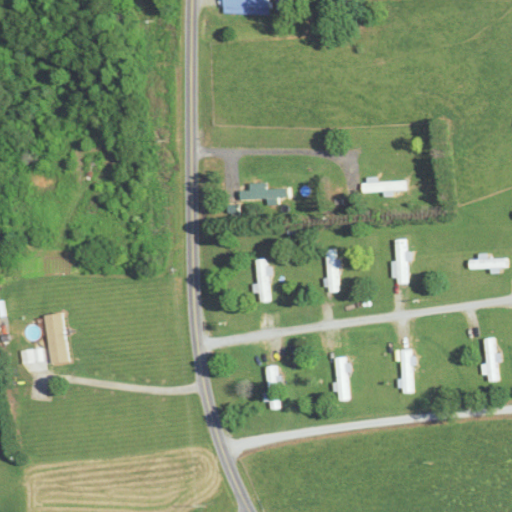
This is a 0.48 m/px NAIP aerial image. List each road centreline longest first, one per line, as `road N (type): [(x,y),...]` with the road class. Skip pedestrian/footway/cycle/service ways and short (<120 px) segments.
road 1 (residential): [(248,511),(215,428),(197,344),(191,0)]
road 2 (residential): [(197,344),(511,297)]
